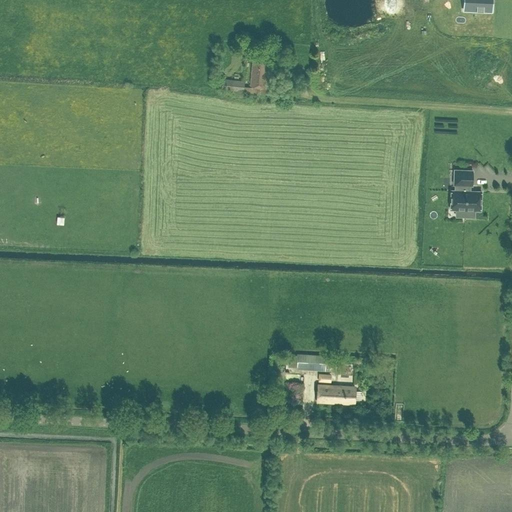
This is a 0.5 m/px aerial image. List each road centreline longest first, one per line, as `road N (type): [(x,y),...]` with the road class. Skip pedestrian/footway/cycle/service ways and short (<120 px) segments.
road 1 (unclassified): [(0,416),(511,440)]
road 2 (unknown): [(314,99),(511,116)]
